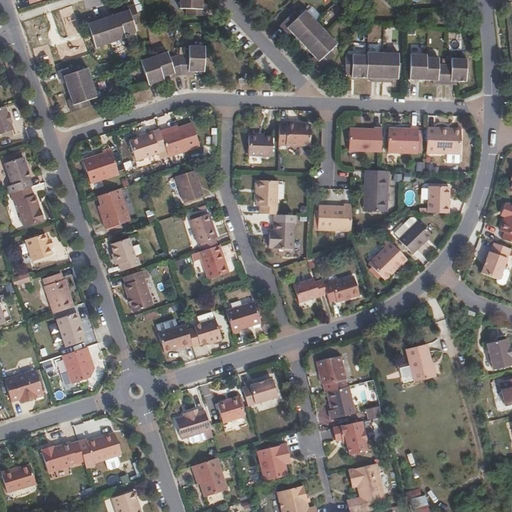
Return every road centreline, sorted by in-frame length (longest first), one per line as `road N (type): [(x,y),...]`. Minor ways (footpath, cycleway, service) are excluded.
road 1 (residential): [(228,98),(225,183),(251,268),(274,283),(290,343)]
road 2 (residential): [(129,375),(52,142)]
road 3 (residential): [(52,142),(185,98),(228,98)]
road 4 (residential): [(322,102),(491,107)]
road 5 (residential): [(290,343),(374,318),(442,279)]
road 6 (residential): [(52,142),(5,0)]
road 7 (residential): [(442,279),(474,225),(490,141)]
road 8 (residential): [(152,386),(290,343)]
road 9 (residential): [(225,0),(322,102)]
road 10 (residential): [(0,433),(120,396)]
